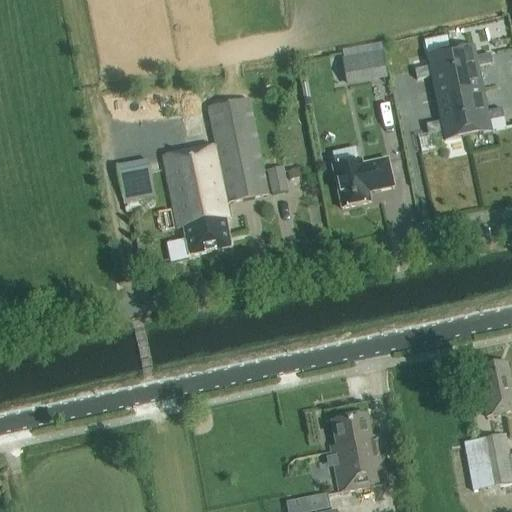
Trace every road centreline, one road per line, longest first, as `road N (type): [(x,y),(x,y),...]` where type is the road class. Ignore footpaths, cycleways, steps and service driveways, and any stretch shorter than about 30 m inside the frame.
road 1 (unclassified): [(0,338),(511,228)]
road 2 (tertiary): [(0,428),(511,319)]
